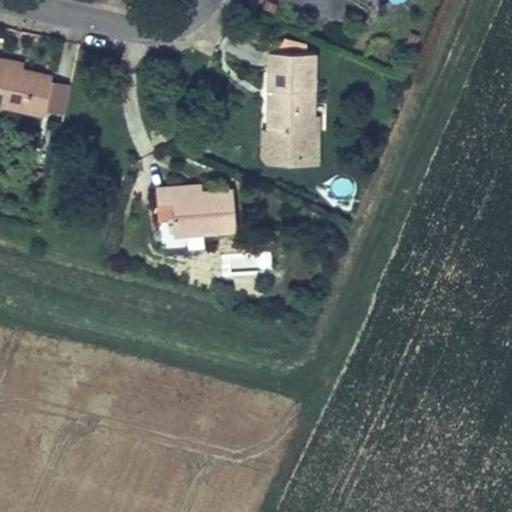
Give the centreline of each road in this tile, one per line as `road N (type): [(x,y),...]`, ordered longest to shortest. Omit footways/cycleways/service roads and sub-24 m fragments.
road 1 (track): [(470,0),(311,375),(0,291)]
road 2 (residential): [(0,2),(160,32),(205,0)]
